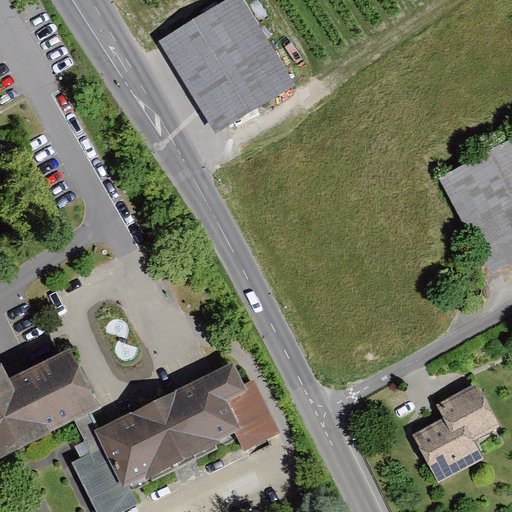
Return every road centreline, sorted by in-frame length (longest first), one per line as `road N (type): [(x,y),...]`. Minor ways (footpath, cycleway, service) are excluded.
road 1 (tertiary): [(324,426),(182,154),(89,0)]
road 2 (residential): [(324,426),(511,322)]
road 3 (unknown): [(112,222),(168,362)]
